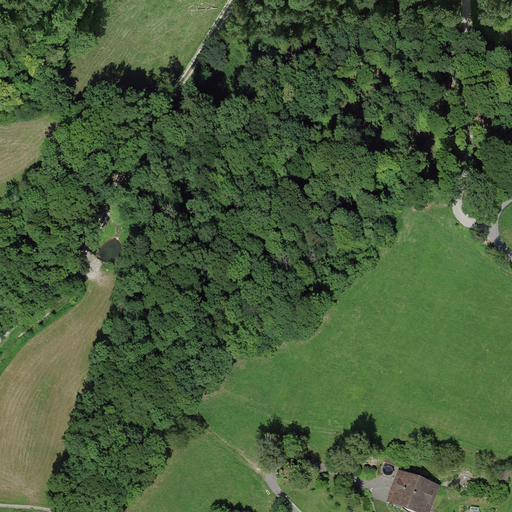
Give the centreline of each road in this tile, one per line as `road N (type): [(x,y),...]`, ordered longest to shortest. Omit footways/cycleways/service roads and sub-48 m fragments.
road 1 (track): [(511,456),(480,455),(413,423),(321,424),(208,391),(194,399),(193,412),(272,483)]
road 2 (track): [(236,0),(134,147),(83,258),(0,342)]
road 3 (track): [(491,230),(471,225),(457,208),(469,139),(466,0)]
